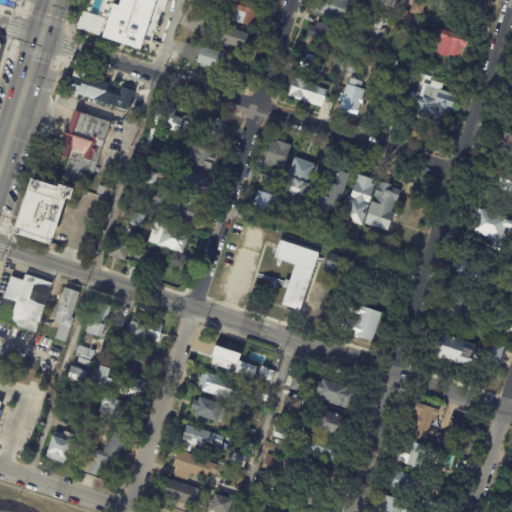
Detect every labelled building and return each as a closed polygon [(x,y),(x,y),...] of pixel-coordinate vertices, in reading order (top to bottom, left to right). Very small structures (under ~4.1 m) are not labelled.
[(86,0),(170,0),(153,56),(76,32),(86,0)] [(258,12),(252,30),(228,21),(230,14),(229,13),(231,9),(234,1),(239,3),(240,0),(246,0),(244,4),(259,9),(258,12)] [(353,5),(349,17),(351,17),(347,26),(321,16),(322,15),(316,12),(320,0),(343,0),(354,4),(353,5)] [(395,0),(393,8),(369,0),(395,0)] [(417,2),(427,6),(423,19),(413,15),(410,25),(403,22),(406,12),(411,14),(415,2),(417,2)] [(381,32),(379,31),(378,36),(364,31),(370,13),(385,19),(381,32)] [(207,36),(211,24),(251,37),(246,52),(222,45),(223,43),(207,38),(207,36)] [(327,27),(345,32),(341,47),(336,46),(335,49),(313,42),(314,39),(309,37),(313,27),(317,28),(318,24),(327,27)] [(467,42),(467,43),(466,48),(465,48),(462,59),(458,57),(458,59),(450,57),(449,59),(434,55),(437,43),(435,42),(439,30),(468,39),(467,42)] [(220,72),(198,65),(198,64),(182,59),(187,45),(227,58),(222,73),(220,72)] [(347,63),(344,73),(342,72),(341,74),(337,73),(338,71),(333,69),(334,65),(321,60),(323,54),(347,63)] [(322,78),(303,72),(304,68),(301,68),(303,59),(307,60),(308,55),(320,59),(319,64),(326,65),(322,78)] [(354,75),(345,72),(349,60),(358,62),(354,75)] [(392,61),(399,64),(396,70),(390,68),(392,61)] [(111,82),(104,103),(74,93),(80,72),(111,82)] [(383,81),(386,74),(392,77),(389,84),(383,81)] [(405,74),(416,79),(413,88),(402,83),(405,74)] [(330,110),(317,106),(317,107),(289,98),(296,79),(313,85),(312,87),(322,90),(322,93),(338,98),(333,111),(330,110)] [(355,116),(340,111),(348,87),(349,87),(352,80),(364,84),(361,91),(366,93),(364,100),(365,101),(363,107),(362,106),(358,117),(355,116)] [(445,87),(443,93),(458,98),(456,102),(458,102),(454,111),(453,111),(448,124),(437,120),(437,119),(432,117),(431,122),(420,118),(423,109),(417,108),(420,99),(418,98),(422,87),(431,90),(434,83),(445,87)] [(395,120),(393,127),(383,123),(382,125),(372,121),(384,87),(397,91),(392,105),(400,108),(395,120)] [(136,91),(139,92),(139,93),(147,96),(141,112),(122,105),(127,89),(133,91),(133,90),(136,91)] [(116,106),(115,109),(104,105),(108,92),(119,96),(116,106)] [(171,103),(175,105),(174,109),(177,110),(175,116),(184,119),(179,133),(154,125),(160,104),(164,105),(165,101),(171,103)] [(195,113),(189,111),(191,104),(197,106),(195,113)] [(112,124),(99,164),(98,164),(97,168),(101,169),(100,173),(96,172),(95,175),(84,171),(80,185),(63,180),(70,159),(61,156),(65,144),(63,143),(67,127),(70,128),(75,111),(112,123),(112,124)] [(227,124),(220,145),(205,140),(212,119),(213,120),(214,117),(226,121),(225,123),(227,124)] [(500,143),(502,135),(504,136),(505,133),(511,134),(511,156),(500,153),(502,145),(499,144),(500,143)] [(215,157),(211,169),(182,160),(185,149),(178,146),(181,138),(201,144),(199,148),(214,152),(213,156),(215,157)] [(279,141),(292,146),(285,169),(276,167),(275,168),(265,165),(267,158),(265,157),(267,152),(269,153),(273,141),(278,143),(278,141),(279,141)] [(154,154),(158,144),(162,146),(161,147),(169,150),(169,149),(176,151),(172,161),(154,154)] [(303,160),(318,165),(311,184),(312,184),(308,195),(307,194),(305,198),(288,191),(290,185),(288,184),(290,179),(289,178),(296,157),(303,160)] [(159,175),(155,186),(144,182),(143,184),(135,181),(139,168),(159,175)] [(511,173),(511,196),(511,193),(488,185),(494,168),(511,173)] [(339,173),(340,174),(341,172),(351,175),(346,191),(343,191),(337,211),(332,209),(330,215),(317,211),(320,204),(319,203),(321,195),(320,195),(324,183),(321,182),(325,169),(339,173)] [(209,179),(207,183),(212,184),(208,195),(204,194),(203,197),(212,199),(210,206),(199,203),(201,197),(190,194),(191,191),(188,190),(187,193),(177,189),(165,185),(169,173),(178,175),(179,170),(183,172),(183,171),(209,179)] [(362,225),(356,224),(349,210),(353,198),(353,197),(360,175),(378,181),(370,205),(371,205),(365,226),(362,225)] [(73,200),(73,201),(69,199),(53,247),(16,234),(34,179),(61,188),(62,185),(77,190),(73,200)] [(384,183),(393,186),(393,188),(402,191),(399,202),(396,201),(393,212),(395,213),(389,231),(367,224),(379,186),(381,187),(382,182),(384,183)] [(134,184),(148,187),(144,202),(131,199),(134,184)] [(100,186),(114,190),(112,198),(98,193),(100,186)] [(278,198),(273,214),(271,214),(270,219),(259,215),(260,211),(254,209),(255,207),(253,206),(255,200),(256,200),(259,191),(266,193),(267,188),(277,191),(276,196),(278,197),(278,198)] [(198,215),(195,223),(172,214),(178,198),(201,207),(198,215)] [(308,202),(306,213),(299,212),(302,200),(308,202)] [(501,223),(497,234),(475,226),(481,209),(503,217),(501,223)] [(146,216),(142,228),(130,224),(134,212),(146,216)] [(188,243),(184,254),(159,246),(159,245),(149,242),(157,220),(170,224),(169,226),(191,233),(188,243)] [(312,279),(302,311),(282,304),(295,266),(274,259),(282,234),(323,248),(316,271),(315,271),(312,279)] [(134,244),(133,245),(154,252),(154,251),(163,253),(160,261),(159,261),(157,266),(133,259),(135,255),(129,253),(126,262),(119,259),(118,261),(113,260),(114,257),(108,256),(114,238),(134,244)] [(388,247),(399,250),(397,258),(386,254),(388,247)] [(327,262),(330,253),(351,259),(345,275),(325,268),(327,262)] [(471,262),(492,270),(484,290),(458,281),(465,261),(471,262)] [(51,284),(34,333),(9,325),(17,303),(3,298),(10,277),(24,282),(26,275),(51,284)] [(67,289),(81,293),(73,319),(75,319),(72,328),(55,323),(66,288),(67,289)] [(462,319),(449,314),(452,303),(456,304),(457,300),(473,305),(471,310),(474,311),(472,318),(469,317),(468,320),(466,319),(466,320),(462,319)] [(101,304),(112,308),(102,338),(87,333),(97,302),(101,304)] [(383,313),(373,342),(348,333),(357,305),(383,313)] [(511,335),(494,330),(496,322),(499,323),(502,311),(511,314),(511,335)] [(459,328),(462,320),(474,324),(478,313),(488,317),(481,336),(459,328)] [(161,334),(160,336),(162,337),(160,343),(148,339),(147,340),(129,334),(135,317),(164,326),(161,334)] [(124,340),(122,346),(110,341),(112,335),(124,340)] [(467,343),(479,346),(479,349),(486,351),(483,362),(475,360),(473,368),(437,357),(444,335),(467,343)] [(64,355),(63,358),(56,355),(60,342),(68,344),(64,355)] [(505,349),(499,366),(486,362),(492,342),(506,346),(505,349)] [(82,347),(100,353),(98,360),(76,353),(78,346),(82,347)] [(214,360),(214,359),(212,358),(216,347),(242,355),(240,362),(257,367),(253,379),(234,373),(235,369),(231,368),(230,371),(212,365),(214,360)] [(142,354),(155,358),(150,374),(124,365),(129,349),(142,354)] [(51,356),(61,359),(61,361),(61,364),(58,365),(49,362),(51,356)] [(79,358),(92,362),(90,368),(78,364),(79,358)] [(144,391),(141,401),(100,387),(100,389),(93,387),(96,377),(96,378),(100,366),(112,370),(109,379),(117,382),(120,374),(147,382),(144,391)] [(73,367),(90,373),(85,387),(68,381),(73,367)] [(275,373),(272,384),(260,380),(262,374),(261,374),(263,367),(269,369),(268,370),(276,372),(275,373)] [(238,396),(232,394),(230,400),(201,391),(202,389),(199,388),(203,375),(206,376),(207,373),(241,384),(238,396)] [(297,377),(308,381),(304,394),(291,389),(295,376),(297,377)] [(345,387),(357,391),(352,407),(344,404),(344,406),(318,398),(319,394),(318,394),(321,384),(323,384),(325,380),(345,387)] [(255,399),(259,386),(272,391),(267,403),(255,399)] [(281,417),(288,396),(293,398),(294,395),(298,397),(297,399),(303,402),(294,425),(280,419),(281,417)] [(193,407),(195,401),(199,403),(201,398),(224,405),(223,408),(227,410),(223,424),(195,415),(196,411),(192,409),(193,407)] [(140,413),(138,421),(134,420),(133,424),(106,415),(111,399),(138,408),(137,411),(141,412),(140,413)] [(92,404),(88,417),(76,414),(80,401),(92,404)] [(412,431),(418,412),(416,411),(418,404),(441,412),(432,440),(411,433),(412,431)] [(315,430),(323,408),(355,420),(347,442),(315,430)] [(476,424),(475,427),(483,429),(478,444),(476,444),(473,453),(457,448),(464,424),(467,425),(467,421),(476,424)] [(207,432),(225,438),(221,448),(207,444),(205,450),(182,442),(184,434),(185,435),(188,426),(207,432)] [(274,437),(278,426),(290,430),(286,441),(274,437)] [(247,428),(255,431),(251,443),(243,440),(247,428)] [(126,435),(123,445),(126,446),(124,451),(122,451),(115,475),(101,471),(99,477),(85,473),(86,470),(84,470),(86,464),(88,464),(88,462),(93,464),(95,459),(94,459),(96,451),(105,453),(108,442),(107,441),(110,430),(126,435)] [(56,462),(46,459),(55,432),(63,435),(64,432),(74,435),(66,460),(64,465),(56,462)] [(441,434),(453,438),(449,450),(436,446),(440,434),(441,434)] [(336,463),(308,453),(314,436),(342,446),(336,463)] [(443,456),(438,470),(424,466),(423,471),(396,462),(403,440),(443,453),(443,456)] [(200,478),(191,475),(189,481),(175,477),(178,469),(174,467),(179,454),(182,455),(183,453),(207,460),(206,462),(218,466),(215,475),(211,473),(209,478),(202,475),(201,478),(200,478)] [(231,465),(234,454),(248,459),(244,470),(231,465)] [(267,455),(284,460),(280,472),(273,470),(271,477),(261,474),(267,455)] [(458,459),(455,470),(449,469),(452,457),(458,458),(458,459)] [(321,463),(338,469),(332,486),(297,474),(301,461),(320,467),(321,463)] [(421,480),(416,497),(387,487),(392,470),(421,480)] [(215,476),(239,484),(235,497),(208,488),(212,475),(215,476)] [(283,480),(280,489),(270,486),(273,477),(283,480)] [(170,480),(203,491),(197,508),(165,498),(170,480)] [(212,511),(210,511),(212,507),(209,507),(211,501),(213,502),(216,495),(233,501),(229,511),(212,511)] [(380,511),(382,507),(386,496),(414,507),(412,511),(380,511)]
